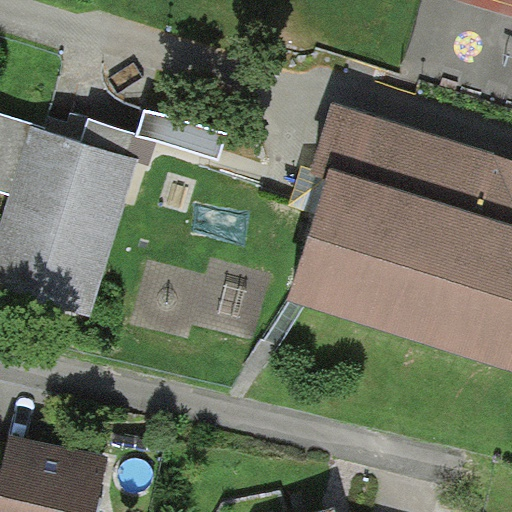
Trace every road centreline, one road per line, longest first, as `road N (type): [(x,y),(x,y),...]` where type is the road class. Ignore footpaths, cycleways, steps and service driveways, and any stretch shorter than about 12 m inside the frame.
road 1 (residential): [(444,483),(0,362)]
road 2 (unknown): [(71,0),(302,66)]
